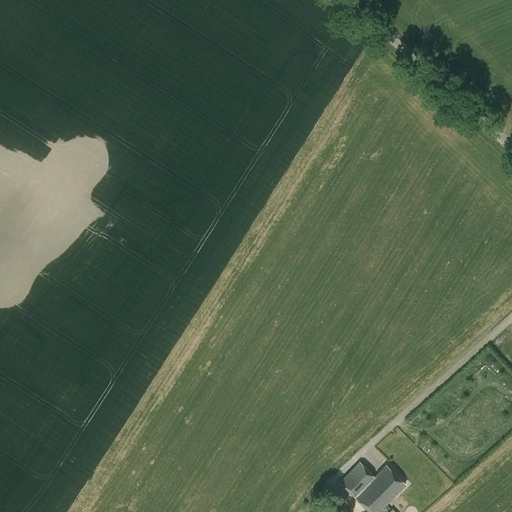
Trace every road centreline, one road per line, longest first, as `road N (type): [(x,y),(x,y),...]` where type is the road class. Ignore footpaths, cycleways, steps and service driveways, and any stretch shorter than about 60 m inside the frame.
road 1 (unclassified): [(508,142),(393,39),(333,0)]
road 2 (unclassified): [(389,426),(511,315)]
